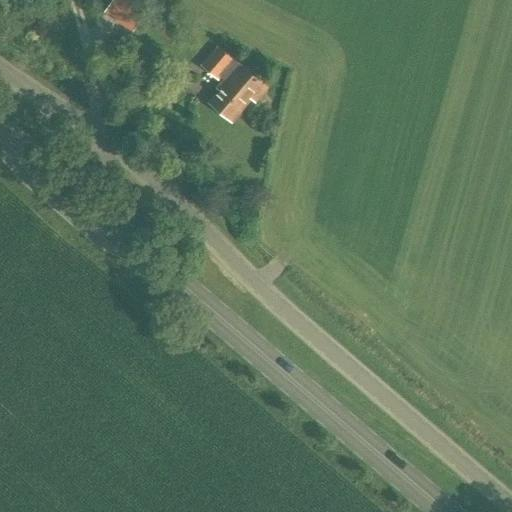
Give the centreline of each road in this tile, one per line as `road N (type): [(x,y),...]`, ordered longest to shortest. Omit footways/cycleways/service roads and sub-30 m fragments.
road 1 (unclassified): [(511,507),(259,286),(191,215),(0,69)]
road 2 (primary): [(435,511),(0,140)]
